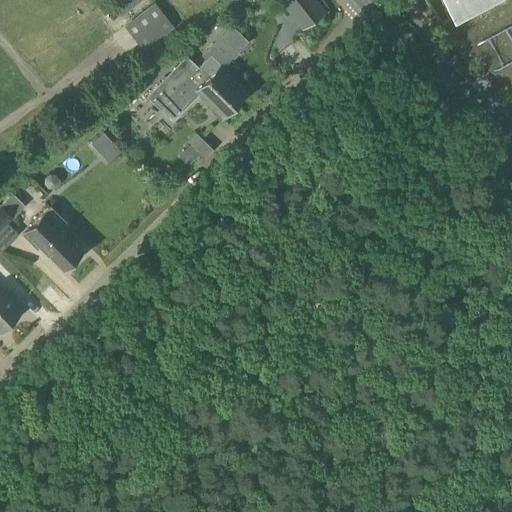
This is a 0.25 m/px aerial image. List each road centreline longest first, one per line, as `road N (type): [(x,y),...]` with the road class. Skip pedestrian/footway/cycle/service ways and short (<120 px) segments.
road 1 (unclassified): [(0,388),(367,11)]
road 2 (primary): [(511,145),(367,11)]
